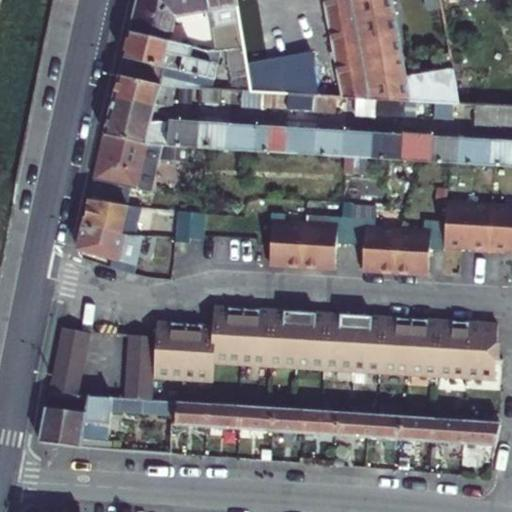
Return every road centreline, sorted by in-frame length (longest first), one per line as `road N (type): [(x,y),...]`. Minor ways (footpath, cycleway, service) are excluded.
road 1 (residential): [(31,274),(145,295),(212,283),(511,301)]
road 2 (residential): [(0,479),(465,511)]
road 3 (residential): [(91,0),(31,274)]
road 4 (residential): [(31,274),(0,467)]
